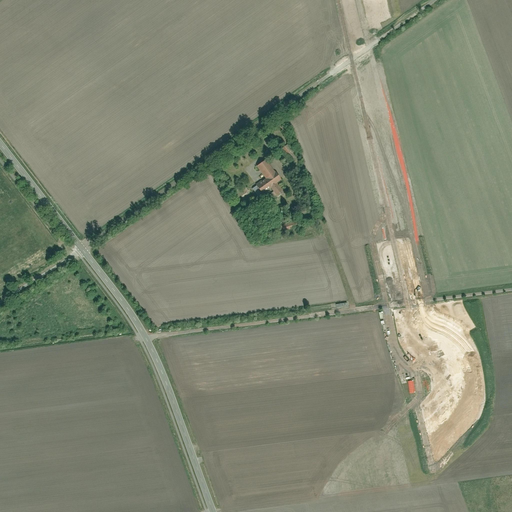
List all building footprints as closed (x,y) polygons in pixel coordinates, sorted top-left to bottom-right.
[(295,157),(286,143),(278,149),(287,162),(295,157)] [(273,171),(265,159),(254,166),(263,178),(273,171)] [(278,180),(273,171),(263,178),(253,184),(259,192),(269,186),(275,182),(278,180)] [(282,191),(275,182),(269,186),(276,195),(282,191)] [(301,225),(299,219),(281,226),(283,231),(301,225)]
